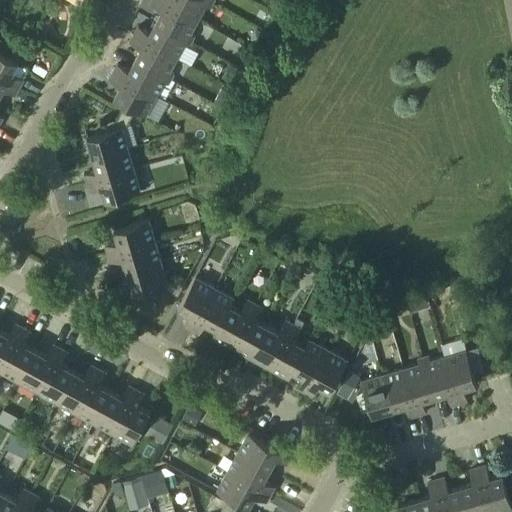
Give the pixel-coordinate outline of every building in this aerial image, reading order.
[(197,19),(162,0),(151,0),(150,3),(162,10),(155,21),(191,40),(194,35),(190,32),(197,19)] [(162,0),(197,19),(205,5),(209,8),(212,2),(208,0),(162,0)] [(138,25),(134,33),(177,57),(184,43),(189,45),(191,40),(155,21),(150,32),(138,25)] [(177,57),(134,33),(129,41),(141,47),(135,58),(171,78),(174,73),(169,70),(177,57)] [(0,50),(0,75),(19,86),(23,78),(12,72),(18,60),(0,50)] [(117,63),(113,71),(156,95),(164,81),(168,83),(171,78),(135,58),(129,69),(117,63)] [(235,83),(243,68),(231,62),(222,77),(235,83)] [(156,95),(113,71),(109,79),(120,85),(114,97),(146,114),(156,95)] [(0,75),(0,93),(3,88),(15,94),(19,86),(0,75)] [(214,100),(223,105),(229,93),(221,89),(214,100)] [(93,157),(128,147),(122,126),(126,125),(132,114),(122,108),(115,123),(116,128),(87,136),(93,157)] [(128,147),(93,157),(96,169),(84,173),(87,182),(134,168),(128,147)] [(134,168),(87,182),(89,190),(102,187),(105,199),(140,189),(134,168)] [(107,253),(155,240),(148,218),(114,228),(118,241),(105,245),(107,253)] [(123,258),(126,270),(161,260),(155,240),(107,253),(110,262),(123,258)] [(161,260),(126,270),(132,292),(162,283),(163,288),(177,295),(182,286),(171,280),(167,281),(161,260)] [(183,325),(191,329),(214,286),(195,275),(178,307),(189,314),(183,325)] [(461,295),(458,285),(450,287),(453,297),(461,295)] [(214,286),(191,329),(199,334),(205,322),(216,328),(229,304),(230,304),(234,297),(214,286)] [(241,310),(230,304),(229,304),(216,328),(212,335),(231,346),(255,303),(247,298),(241,310)] [(255,303),(231,346),(250,356),(267,325),(256,319),(263,307),(255,303)] [(250,356),(269,367),(292,323),(285,319),(278,331),(267,325),(250,356)] [(0,367),(22,326),(15,322),(8,334),(0,329),(0,367)] [(289,377),(293,370),(292,369),(305,346),(305,345),(294,339),(300,328),(292,323),(269,367),(289,377)] [(0,367),(0,370),(18,380),(35,348),(24,342),(30,331),(22,326),(0,367)] [(309,338),(305,345),(305,346),(292,369),(293,370),(303,376),(297,387),(305,392),(328,348),(309,338)] [(18,380),(37,390),(60,347),(52,343),(46,354),(35,348),(18,380)] [(56,401),(73,369),(62,363),(68,351),(60,347),(37,390),(56,401)] [(319,384),(331,391),(348,359),(328,348),(305,392),(313,396),(319,384)] [(466,349),(445,355),(458,402),(467,400),(464,387),(476,384),(466,349)] [(428,355),(423,357),(434,396),(446,392),(450,405),(458,402),(445,355),(430,359),(428,355)] [(418,363),(403,367),(417,414),(426,412),(422,399),(434,396),(423,357),(417,358),(418,363)] [(84,375),(73,369),(56,401),(75,411),(98,368),(90,363),(84,375)] [(403,367),(382,373),(392,408),(405,404),(408,417),(417,414),(403,367)] [(94,421),(111,390),(100,384),(106,372),(98,368),(75,411),(94,421)] [(353,401),(360,388),(355,385),(360,375),(349,369),(337,392),(353,401)] [(362,379),(371,414),(392,408),(382,373),(362,379)] [(94,421),(113,432),(136,388),(128,384),(122,396),(111,390),(94,421)] [(136,388),(113,432),(132,442),(149,411),(138,404),(144,393),(136,388)] [(202,411),(191,405),(183,419),(195,425),(202,411)] [(147,434),(161,441),(171,424),(157,417),(147,434)] [(238,451),(269,468),(275,457),(287,464),(291,455),(248,432),(238,451)] [(227,470),(270,493),(275,485),(263,479),(269,468),(238,451),(227,470)] [(486,464),(477,467),(490,511),(497,511),(511,507),(511,506),(502,473),(490,477),(486,464)] [(472,482),(460,486),(467,511),(490,511),(477,467),(469,469),(472,482)] [(145,486),(165,480),(162,469),(142,475),(145,486)] [(217,489),(248,507),(255,495),(266,501),(270,493),(227,470),(217,489)] [(444,476),(436,479),(445,511),(467,511),(460,486),(448,489),(444,476)] [(431,494),(419,498),(423,511),(445,511),(436,479),(427,481),(431,494)] [(89,489),(100,494),(104,486),(94,480),(89,489)] [(0,502),(0,511),(19,511),(31,491),(23,487),(17,499),(6,493),(0,502)] [(40,511),(32,507),(39,496),(31,491),(19,511),(40,511)] [(423,511),(419,498),(398,504),(399,511),(423,511)] [(232,511),(236,506),(226,501),(220,511),(232,511)]
